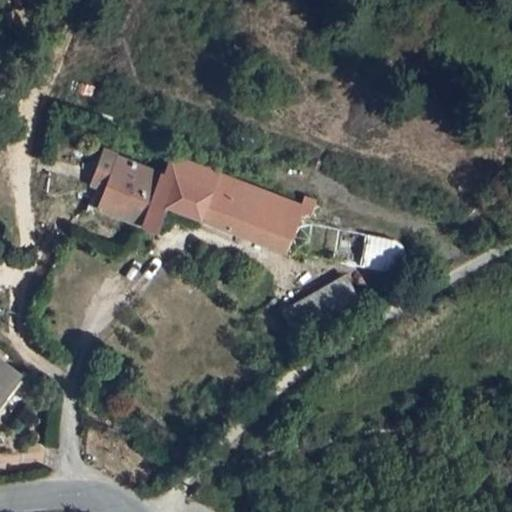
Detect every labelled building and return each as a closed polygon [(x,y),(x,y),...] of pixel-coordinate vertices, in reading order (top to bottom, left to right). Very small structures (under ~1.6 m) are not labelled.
[(106,181),(114,184),(106,200),(126,209),(154,160),(118,144),(100,177),(106,181)] [(177,165),(176,169),(156,222),(176,230),(180,220),(186,205),(216,218),(304,253),(319,215),(234,176),(235,172),(190,151),(183,167),(177,165)] [(156,222),(176,169),(167,165),(154,160),(126,209),(156,222)] [(106,200),(114,184),(106,181),(93,208),(106,200)] [(322,198),(321,205),(335,210),(336,200),(322,198)] [(186,205),(180,220),(211,232),(216,218),(186,205)] [(334,215),(335,210),(321,205),(320,213),(334,215)] [(411,247),(332,231),(327,232),(321,234),(316,239),(314,244),(314,248),(317,252),(321,255),(402,271),(408,272),(414,270),(420,266),(424,261),(424,258),(421,252),(416,248),(411,247)] [(360,281),(297,315),(308,334),(370,300),(360,281)] [(0,403),(21,375),(0,358),(0,403)]
